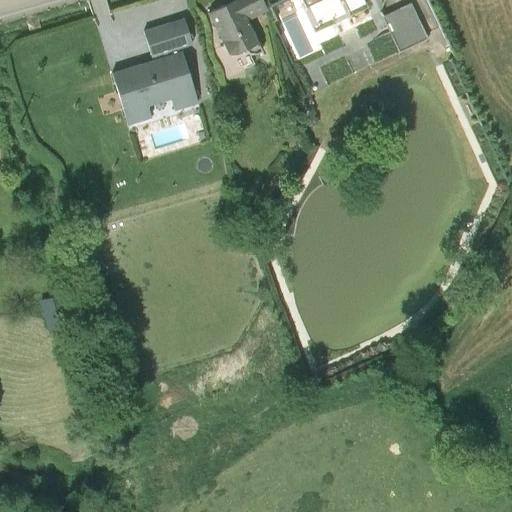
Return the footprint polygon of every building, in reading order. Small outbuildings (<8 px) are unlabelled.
[(302,0),(311,20),(319,17),(325,30),(359,15),(368,37),(385,30),(374,6),(385,1),(384,0),(302,0)] [(254,19),(224,34),(248,83),(277,68),(265,44),(284,35),(277,22),(271,10),(254,19)] [(430,31),(404,44),(421,78),(447,66),(430,31)] [(200,42),(159,56),(169,84),(197,74),(210,70),(200,42)] [(215,129),(197,74),(169,84),(128,99),(145,151),(215,129)]
